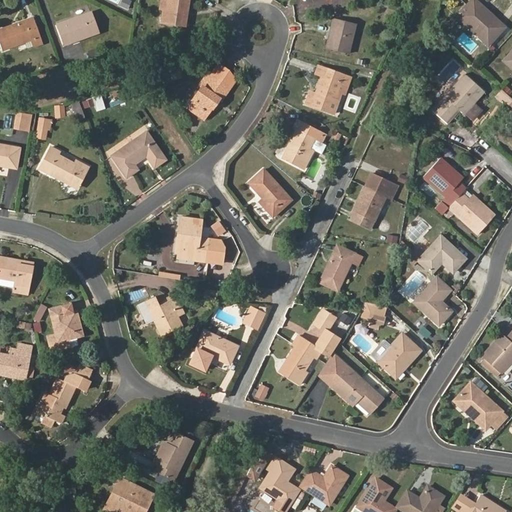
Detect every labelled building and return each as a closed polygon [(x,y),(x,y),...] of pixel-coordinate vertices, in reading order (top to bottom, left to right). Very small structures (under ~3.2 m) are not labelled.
[(167,0),(166,9),(163,8),(160,22),(182,26),(184,11),(188,11),(189,0),(167,0)] [(487,12),(474,0),(472,0),(471,2),(484,15),(487,12)] [(484,15),(471,2),(457,16),(488,45),(504,27),(487,12),(484,15)] [(99,32),(92,12),(57,24),(64,44),(99,32)] [(348,54),(356,23),(333,17),(331,26),(336,27),(333,41),(327,40),(326,48),(348,54)] [(0,29),(0,45),(2,50),(27,41),(40,36),(34,18),(0,29)] [(331,26),(327,40),(333,41),(336,27),(331,26)] [(446,47),(450,42),(443,35),(438,39),(446,47)] [(30,49),(43,44),(40,36),(27,41),(30,49)] [(229,73),(219,66),(212,75),(222,83),(229,73)] [(319,67),(316,75),(321,77),(322,75),(325,75),(327,70),(319,67)] [(321,77),(315,93),(310,91),(306,104),(334,113),(339,100),(336,99),(337,94),(341,83),(348,85),(351,77),(327,69),(327,70),(325,75),(322,75),(321,77)] [(222,83),(212,75),(209,74),(202,83),(204,85),(191,103),(189,101),(185,107),(204,122),(209,115),(207,114),(220,96),(223,98),(234,82),(229,73),(222,83)] [(484,92),(466,75),(433,110),(447,123),(460,110),(463,113),(465,112),(472,119),(481,111),(473,103),(484,92)] [(337,94),(344,97),(348,85),(341,83),(337,94)] [(429,108),(430,98),(424,97),(422,106),(427,107),(429,108)] [(16,114),(14,129),(21,131),(24,115),(16,114)] [(29,132),(31,116),(24,115),(21,131),(29,132)] [(38,137),(50,138),(52,117),(39,116),(38,137)] [(318,140),(322,133),(300,121),(289,144),(293,146),(286,159),(304,168),(314,148),(311,146),(315,139),(318,140)] [(167,160),(147,131),(112,155),(127,177),(134,172),(130,166),(134,163),(146,156),(154,166),(157,167),(167,160)] [(0,164),(16,167),(19,147),(0,144),(0,164)] [(289,144),(282,157),(286,159),(293,146),(289,144)] [(59,154),(60,150),(51,145),(40,166),(49,171),(49,172),(67,182),(70,178),(80,184),(90,166),(77,159),(75,162),(59,154)] [(445,197),(441,201),(448,207),(465,190),(458,184),(462,179),(441,159),(424,176),(445,197)] [(134,172),(138,169),(134,163),(130,166),(134,172)] [(291,198),(264,167),(249,181),(263,197),(260,200),(273,215),(291,198)] [(369,181),(368,180),(353,211),(356,213),(352,221),(370,230),(389,190),(394,193),(401,179),(374,167),(370,176),(371,177),(369,181)] [(67,182),(77,188),(80,184),(70,178),(67,182)] [(493,216),(465,190),(448,207),(477,234),(493,216)] [(200,236),(202,221),(182,217),(179,231),(182,231),(179,252),(197,255),(196,260),(222,265),(225,248),(222,240),(200,236)] [(179,252),(182,231),(179,231),(175,257),(196,260),(197,255),(179,252)] [(441,236),(420,258),(418,261),(432,273),(441,263),(453,273),(466,259),(441,236)] [(410,249),(401,241),(398,243),(401,246),(406,251),(408,252),(410,249)] [(350,264),(355,253),(337,245),(320,282),(338,290),(350,264)] [(403,255),(413,265),(418,261),(411,255),(408,252),(406,251),(404,253),(403,255)] [(420,258),(414,252),(411,255),(418,261),(420,258)] [(359,268),(364,257),(355,253),(350,264),(359,268)] [(0,256),(0,278),(14,281),(14,283),(28,286),(32,265),(20,263),(21,260),(0,256)] [(440,301),(450,290),(436,278),(414,302),(438,324),(450,311),(440,301)] [(13,291),(26,293),(28,286),(14,283),(13,291)] [(160,305),(155,297),(138,305),(148,325),(154,322),(161,335),(182,326),(177,316),(175,311),(180,308),(173,295),(168,298),(169,301),(160,305)] [(49,309),(56,333),(47,335),(51,351),(60,349),(58,341),(68,338),(77,336),(82,335),(76,310),(72,310),(70,304),(49,309)] [(40,319),(45,309),(39,307),(35,316),(40,319)] [(255,329),(262,314),(250,308),(243,322),(255,329)] [(315,346),(298,334),(292,343),(297,347),(286,363),(289,365),(283,373),(300,384),(307,373),(304,370),(313,357),(316,359),(322,351),(329,355),(339,340),(326,331),(335,318),(323,310),(314,323),(325,331),(315,346)] [(383,326),(385,318),(370,314),(368,322),(383,326)] [(423,326),(418,331),(423,337),(428,332),(423,326)] [(230,364),(238,346),(205,331),(190,363),(203,370),(210,355),(230,364)] [(511,360),(511,341),(507,337),(503,333),(482,356),(484,358),(500,373),(511,360)] [(396,377),(420,351),(402,335),(378,361),(396,377)] [(76,345),(78,342),(77,336),(68,338),(70,346),(76,345)] [(60,349),(70,346),(68,338),(58,341),(60,349)] [(0,373),(12,376),(13,372),(25,375),(27,366),(29,355),(30,345),(19,342),(18,347),(11,346),(9,355),(0,352),(0,373)] [(496,378),(500,373),(484,358),(480,362),(496,378)] [(382,400),(337,359),(321,377),(353,406),(357,401),(363,394),(369,400),(363,407),(371,414),(382,400)] [(283,373),(289,365),(286,363),(281,372),(283,373)] [(31,380),(33,368),(27,366),(25,375),(25,378),(31,380)] [(91,371),(80,366),(75,374),(87,380),(91,371)] [(50,394),(46,393),(38,410),(46,414),(48,416),(56,420),(61,422),(64,414),(61,412),(63,407),(64,403),(67,404),(75,387),(83,391),(88,380),(87,380),(75,374),(68,376),(65,382),(58,378),(50,394)] [(465,412),(486,430),(491,424),(502,412),(469,382),(456,397),(468,409),(465,412)] [(357,401),(363,407),(369,400),(363,394),(357,401)] [(456,397),(453,400),(465,412),(468,409),(456,397)] [(36,414),(46,419),(48,416),(46,414),(38,410),(36,414)] [(496,430),(508,417),(502,412),(491,424),(496,430)] [(45,423),(52,426),(56,420),(48,416),(46,419),(45,423)] [(157,465),(158,465),(155,471),(174,480),(193,440),(174,431),(168,443),(157,465)] [(163,441),(153,462),(157,465),(168,443),(163,441)] [(258,447),(246,475),(249,477),(261,449),(258,447)] [(249,477),(253,479),(261,466),(269,453),(261,449),(249,477)] [(285,511),(299,491),(286,483),(294,468),(269,453),(261,466),(271,472),(261,488),(282,502),(279,509),(284,511),(285,511)] [(322,474),(320,476),(311,471),(301,486),(330,504),(347,476),(332,467),(326,476),(322,474)] [(120,511),(144,511),(153,494),(120,479),(116,486),(120,489),(111,508),(120,511)] [(375,479),(357,506),(366,511),(393,511),(395,510),(382,501),(390,489),(375,479)] [(111,511),(120,511),(111,508),(120,489),(116,486),(105,509),(111,511)] [(418,499),(407,492),(397,507),(404,511),(432,511),(437,506),(443,497),(427,487),(418,499)] [(301,490),(293,504),(297,507),(305,493),(301,490)] [(462,491),(454,503),(462,509),(466,511),(468,511),(475,501),(462,491)] [(505,511),(507,510),(481,492),(475,501),(468,511),(466,511),(462,509),(459,511),(505,511)]
